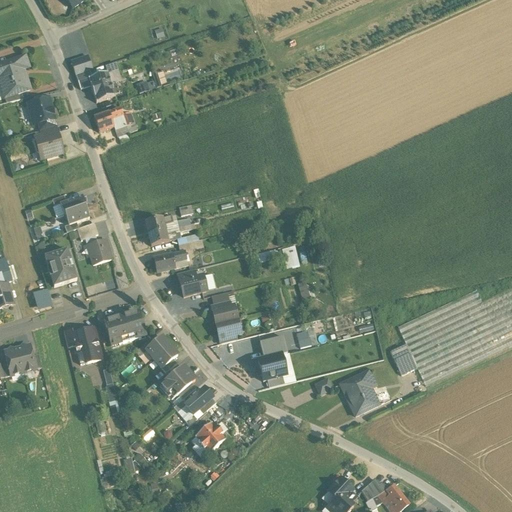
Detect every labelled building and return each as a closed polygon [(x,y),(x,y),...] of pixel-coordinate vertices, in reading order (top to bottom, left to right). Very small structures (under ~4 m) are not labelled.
[(65,0),(72,10),(85,0),(65,0)] [(162,29),(155,32),(158,40),(165,37),(162,29)] [(0,66),(0,86),(4,100),(17,95),(28,92),(21,72),(29,69),(25,58),(0,66)] [(89,72),(75,77),(80,91),(90,87),(88,81),(88,80),(89,80),(92,79),(89,72)] [(111,86),(107,75),(108,75),(107,74),(106,74),(92,79),(89,80),(88,80),(88,81),(90,87),(96,103),(96,104),(97,104),(114,98),(115,98),(115,97),(111,86)] [(137,86),(140,94),(150,91),(147,83),(137,86)] [(116,85),(111,86),(115,97),(119,95),(116,85)] [(17,95),(4,100),(6,105),(20,102),(17,95)] [(48,101),(29,106),(34,126),(38,125),(53,120),(48,101)] [(121,110),(94,119),(99,134),(114,129),(111,120),(122,117),(123,116),(121,110)] [(131,113),(123,116),(122,117),(126,128),(128,135),(137,132),(131,113)] [(161,114),(152,116),(153,122),(162,120),(161,114)] [(53,120),(38,125),(40,132),(55,128),(53,120)] [(40,132),(42,138),(46,137),(46,138),(57,135),(55,128),(40,132)] [(125,128),(114,132),(117,139),(128,135),(125,128)] [(57,135),(46,138),(46,137),(42,138),(35,140),(38,150),(42,153),(44,161),(63,155),(57,135)] [(66,203),(60,205),(60,206),(64,217),(65,217),(65,216),(85,209),(86,209),(82,197),(66,203)] [(64,198),(52,202),(54,208),(60,206),(60,205),(66,203),(64,198)] [(180,211),(182,218),(195,215),(193,207),(180,211)] [(85,209),(65,216),(65,217),(68,227),(68,228),(77,225),(89,220),(85,209)] [(171,218),(162,221),(163,227),(173,225),(171,218)] [(162,220),(145,224),(148,236),(165,232),(163,227),(162,221),(162,220)] [(177,224),(178,229),(191,226),(190,221),(177,224)] [(77,225),(68,228),(68,227),(64,228),(67,235),(77,231),(78,230),(77,225)] [(78,230),(77,231),(81,242),(98,236),(94,225),(78,230)] [(191,226),(178,229),(179,234),(196,230),(195,225),(191,226)] [(34,229),(37,241),(43,240),(40,228),(34,229)] [(165,232),(148,236),(151,248),(167,244),(167,243),(166,237),(165,232)] [(241,235),(243,243),(252,241),(250,233),(241,235)] [(175,235),(166,237),(167,243),(177,241),(175,235)] [(177,241),(179,247),(199,243),(197,237),(177,241)] [(106,241),(87,247),(93,267),(112,261),(106,241)] [(199,243),(179,247),(180,254),(204,248),(202,242),(199,243)] [(265,246),(267,251),(278,248),(276,243),(265,246)] [(287,271),(300,267),(295,247),(281,250),(287,271)] [(67,251),(44,258),(54,289),(77,282),(67,251)] [(258,256),(261,265),(278,260),(276,251),(258,256)] [(185,253),(171,256),(173,264),(184,261),(187,261),(187,260),(185,253)] [(171,256),(154,260),(157,274),(174,270),(173,264),(171,256)] [(6,261),(0,262),(0,269),(2,276),(5,285),(12,283),(6,261)] [(194,271),(178,275),(180,284),(196,280),(196,279),(194,271)] [(196,280),(180,284),(179,284),(183,299),(206,293),(203,278),(196,279),(196,280)] [(109,291),(118,289),(115,279),(106,282),(109,291)] [(305,283),(298,285),(304,304),(317,300),(313,288),(307,286),(305,283)] [(7,287),(0,288),(0,309),(13,306),(7,287)] [(476,293),(398,329),(406,346),(417,370),(425,387),(511,346),(511,289),(481,304),(476,293)] [(229,303),(211,307),(213,313),(230,309),(229,303)] [(213,313),(212,313),(219,340),(235,336),(241,335),(234,308),(230,309),(213,313)] [(128,317),(115,321),(104,324),(106,330),(109,339),(111,345),(117,343),(118,346),(138,340),(138,337),(144,335),(143,331),(140,319),(139,320),(138,314),(128,317)] [(73,336),(72,336),(75,347),(77,355),(83,353),(86,365),(101,362),(93,331),(73,336)] [(72,332),(64,334),(67,349),(75,347),(72,336),(73,336),(72,332)] [(300,349),(311,347),(308,332),(297,334),(300,349)] [(235,336),(219,340),(221,346),(236,342),(235,336)] [(157,343),(153,338),(142,348),(146,352),(157,343)] [(157,343),(146,352),(154,361),(170,348),(162,339),(157,343)] [(283,339),(260,345),(264,361),(281,356),(287,355),(283,339)] [(417,370),(406,346),(390,354),(401,377),(417,370)] [(30,348),(17,351),(23,375),(35,372),(35,371),(32,358),(30,348)] [(170,348),(154,361),(162,370),(173,361),(177,357),(170,348)] [(17,351),(5,354),(7,364),(10,377),(10,378),(23,375),(17,351)] [(38,356),(32,358),(35,371),(41,370),(38,356)] [(281,356),(264,361),(258,362),(263,383),(267,382),(282,379),(286,378),(281,356)] [(173,361),(162,370),(166,375),(170,372),(177,365),(173,361)] [(7,364),(1,365),(4,379),(10,377),(7,364)] [(162,387),(161,387),(168,395),(172,391),(177,397),(178,396),(185,390),(192,385),(195,382),(183,368),(174,376),(173,377),(162,387)] [(113,415),(121,413),(109,371),(102,373),(113,415)] [(166,375),(157,382),(162,387),(173,377),(174,376),(170,372),(166,375)] [(369,373),(340,387),(344,395),(346,394),(350,402),(348,404),(355,418),(375,409),(365,389),(375,384),(369,373)] [(282,379),(267,382),(269,390),(284,387),(282,379)] [(327,381),(316,387),(320,396),(332,391),(327,381)] [(185,390),(178,396),(182,401),(196,390),(192,385),(185,390)] [(172,391),(168,395),(161,387),(159,389),(171,402),(177,397),(172,391)] [(186,406),(185,407),(185,408),(193,417),(198,412),(212,400),(204,391),(186,406)] [(212,400),(198,412),(202,416),(216,405),(212,400)] [(182,401),(173,409),(178,414),(185,408),(185,407),(186,406),(182,401)] [(185,408),(178,414),(185,423),(193,417),(185,408)] [(198,412),(193,417),(197,421),(202,416),(198,412)] [(211,425),(195,439),(200,444),(198,445),(203,451),(205,450),(209,455),(225,442),(221,436),(222,435),(217,429),(216,430),(211,425)] [(133,458),(141,468),(147,463),(139,453),(133,458)] [(126,462),(136,473),(141,468),(131,457),(126,462)] [(353,491),(341,480),(328,493),(335,500),(328,508),(332,511),(348,511),(353,507),(350,505),(356,499),(350,494),(353,491)] [(375,481),(361,493),(367,503),(372,500),(377,497),(386,492),(387,491),(381,484),(379,486),(375,481)] [(400,511),(409,505),(394,487),(387,491),(386,492),(390,497),(386,500),(395,511),(400,511)] [(386,492),(377,497),(387,509),(385,510),(386,511),(388,511),(389,511),(395,511),(386,500),(390,497),(386,492)] [(367,503),(366,503),(370,511),(377,511),(376,509),(378,508),(376,503),(374,504),(372,500),(367,503)]
